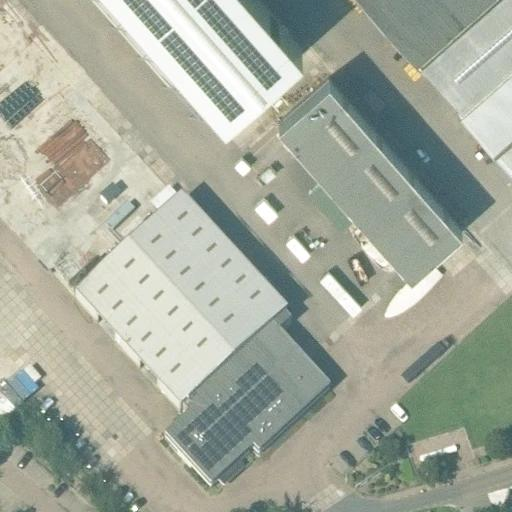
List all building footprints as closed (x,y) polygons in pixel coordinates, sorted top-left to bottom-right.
[(224,115),(301,47),(260,0),(95,0),(169,84),(184,70),(224,115)] [(361,0),(417,65),(488,0),(361,0)] [(511,0),(490,0),(423,60),(462,101),(456,106),(511,169),(511,0)] [(329,77),(278,122),(411,273),(462,228),(329,77)] [(90,138),(37,185),(56,206),(109,158),(90,138)] [(210,489),(253,452),(257,457),(330,390),(279,335),(291,324),(176,196),(70,294),(178,412),(180,410),(186,416),(162,438),(210,489)] [(328,271),(318,280),(352,314),(362,305),(328,271)] [(12,380),(0,390),(0,424),(29,398),(12,380)]
